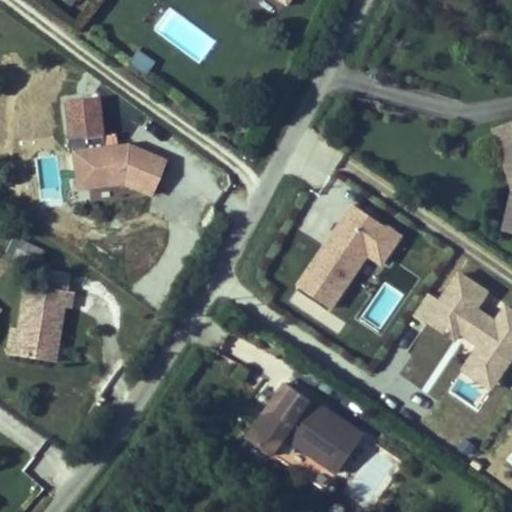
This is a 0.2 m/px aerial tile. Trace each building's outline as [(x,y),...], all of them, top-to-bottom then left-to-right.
[(83,0),(63,0),(76,9),(83,0)] [(291,0),(270,0),(284,10),(291,0)] [(127,70),(147,78),(153,59),(133,52),(127,70)] [(511,125),(493,131),(509,184),(511,183),(511,125)] [(167,161),(129,146),(103,148),(102,137),(68,140),(73,192),(126,188),(151,198),(167,161)] [(511,183),(509,184),(511,191),(502,231),(511,232),(511,183)] [(334,233),(296,288),(333,313),(368,261),(382,270),(404,238),(387,226),(385,229),(348,205),(331,231),(334,233)] [(37,268),(43,250),(18,242),(12,259),(37,268)] [(31,289),(68,294),(70,275),(33,270),(31,289)] [(461,372),(492,393),(511,364),(511,310),(505,306),(494,322),(478,312),(490,294),(459,273),(439,303),(427,295),(413,316),(456,345),(458,343),(474,353),(461,372)] [(56,364),(64,309),(71,310),(73,294),(68,294),(31,289),(22,288),(17,332),(13,359),(56,364)] [(13,359),(17,332),(10,331),(6,358),(13,359)] [(273,457),(284,442),(336,477),(365,435),(330,411),(327,415),(310,404),(313,399),(286,381),(275,397),(284,403),(276,415),(264,414),(246,439),(273,457)] [(275,397),(264,414),(276,415),(284,403),(275,397)]
